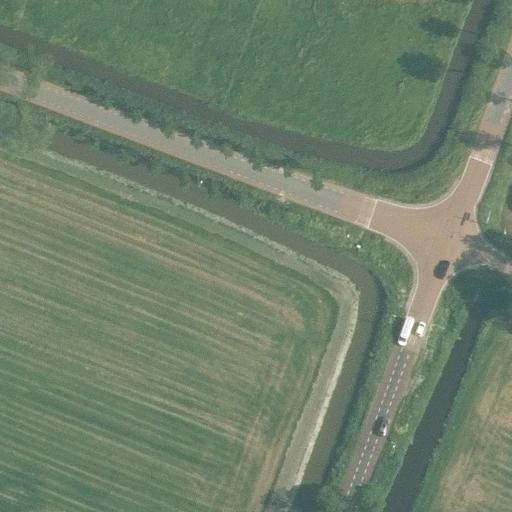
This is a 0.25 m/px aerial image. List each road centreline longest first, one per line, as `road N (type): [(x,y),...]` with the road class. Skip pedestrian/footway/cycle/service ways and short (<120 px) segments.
road 1 (secondary): [(0,70),(446,238)]
road 2 (tertiary): [(344,511),(446,238)]
road 3 (secondary): [(446,238),(511,65)]
